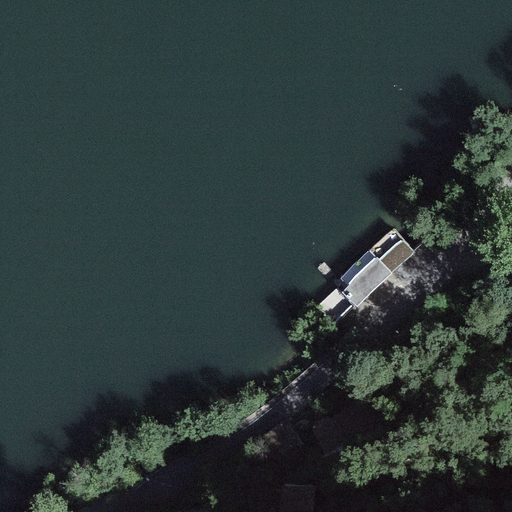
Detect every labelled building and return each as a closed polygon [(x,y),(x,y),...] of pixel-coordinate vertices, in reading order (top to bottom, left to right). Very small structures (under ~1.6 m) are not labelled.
[(348,287),(342,293),(356,307),(413,252),(391,230),(369,251),(340,279),(348,287)] [(361,391),(330,406),(335,419),(345,442),(382,432),(376,403),(369,404),(361,391)] [(345,442),(335,419),(314,426),(325,453),(345,442)] [(287,422),(257,440),(267,456),(281,447),(292,464),(307,454),(287,422)] [(305,511),(305,486),(278,486),(277,511),(305,511)]
